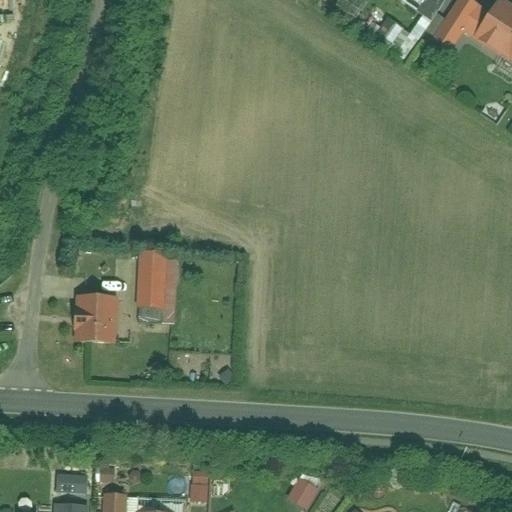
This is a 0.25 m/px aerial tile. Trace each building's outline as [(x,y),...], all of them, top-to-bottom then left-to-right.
[(511,3),(507,0),(501,0),(476,41),(511,63),(511,3)] [(171,254),(143,253),(140,308),(167,311),(171,254)] [(120,299),(79,297),(78,343),(119,345),(120,299)] [(54,497),(85,498),(85,478),(54,478),(54,497)] [(190,479),(190,505),(206,506),(206,480),(190,479)] [(297,482),(286,504),(302,511),(307,511),(318,493),(297,482)]
